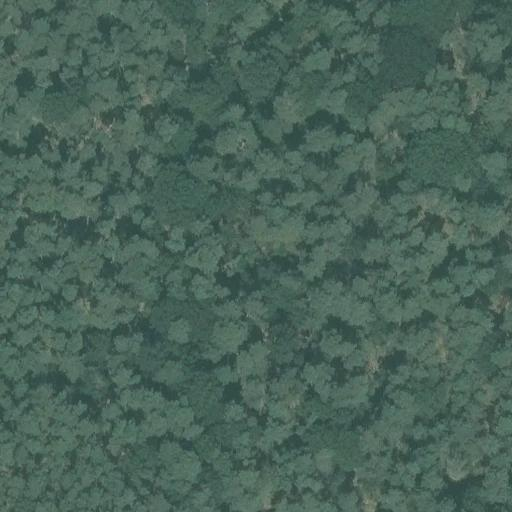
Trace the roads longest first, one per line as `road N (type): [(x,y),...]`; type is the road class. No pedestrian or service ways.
road 1 (track): [(190,0),(160,511)]
road 2 (track): [(511,185),(486,511)]
